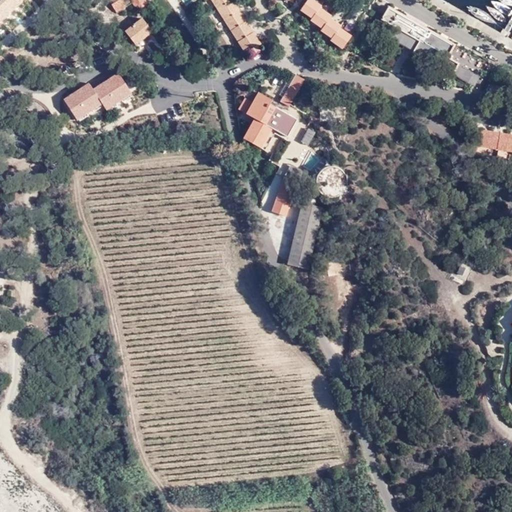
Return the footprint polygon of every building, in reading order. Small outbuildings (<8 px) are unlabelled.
[(21,0),(0,0),(0,21),(23,2),(21,0)] [(123,0),(117,0),(111,3),(116,12),(126,7),(123,0)] [(129,0),(138,10),(149,2),(147,0),(129,0)] [(262,44),(233,0),(210,0),(245,54),(249,52),(253,56),(260,51),(258,46),(262,44)] [(321,7),(312,0),(306,0),(300,9),(311,18),(311,20),(321,28),(321,30),(330,38),(330,39),(342,48),(351,36),(341,27),(330,17),(321,8),(321,7)] [(387,6),(381,19),(418,40),(412,52),(451,75),(458,63),(447,57),(454,44),(387,6)] [(134,44),(152,31),(142,18),(124,31),(134,44)] [(105,109),(130,92),(118,73),(93,89),(88,83),(64,98),(77,119),(101,104),(105,109)] [(279,101),(288,83),(272,74),(262,91),(279,101)] [(289,106),(305,78),(297,74),(281,101),(289,106)] [(291,114),(293,111),(259,92),(252,102),(246,98),(239,110),(254,118),(245,135),(266,147),(276,131),(283,134),(294,116),(291,114)] [(403,118),(406,111),(394,106),(392,113),(403,118)] [(297,137),(300,131),(291,128),(288,133),(297,137)] [(309,143),(315,132),(310,129),(304,140),(309,143)] [(511,150),(511,134),(481,130),(479,145),(511,150)] [(284,216),(300,168),(289,164),(272,212),(284,216)] [(318,177),(317,183),(319,188),(322,193),(327,196),(333,197),(339,196),(344,192),(347,187),(348,181),(346,175),(343,171),(337,167),(332,167),(326,168),(321,172),(318,177)] [(308,195),(306,204),(315,206),(316,197),(308,195)] [(315,206),(306,204),(302,203),(299,219),(294,241),(289,264),(309,269),(322,207),(315,206)] [(294,241),(299,219),(292,218),(287,239),(294,241)] [(352,272),(348,249),(326,252),(329,275),(352,272)]
